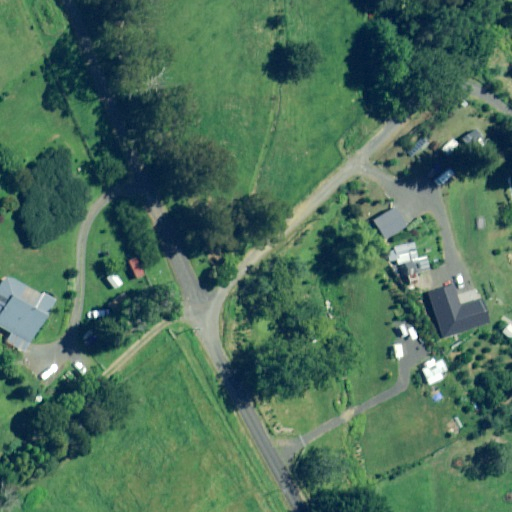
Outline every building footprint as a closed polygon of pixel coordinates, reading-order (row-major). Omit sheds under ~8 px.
[(421,259),(413,261),(408,244),(393,248),(393,250),(388,251),(389,258),(394,257),(396,265),(392,266),(393,272),(403,269),(405,279),(425,274),(421,259)] [(135,257),(126,262),(136,281),(145,276),(135,257)] [(511,273),(500,272),(499,284),(511,284),(511,273)] [(114,273),(105,280),(113,291),(122,284),(114,273)] [(53,303),(4,276),(0,283),(0,327),(11,334),(6,343),(24,353),(53,303)] [(442,325),(436,328),(438,332),(434,335),(438,343),(449,337),(442,325)]
